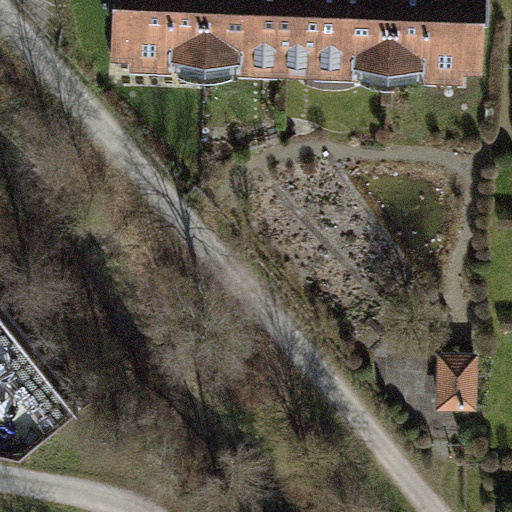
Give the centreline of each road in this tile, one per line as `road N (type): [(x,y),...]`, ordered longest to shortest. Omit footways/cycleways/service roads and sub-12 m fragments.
road 1 (track): [(435,511),(0,2)]
road 2 (track): [(131,511),(0,492)]
